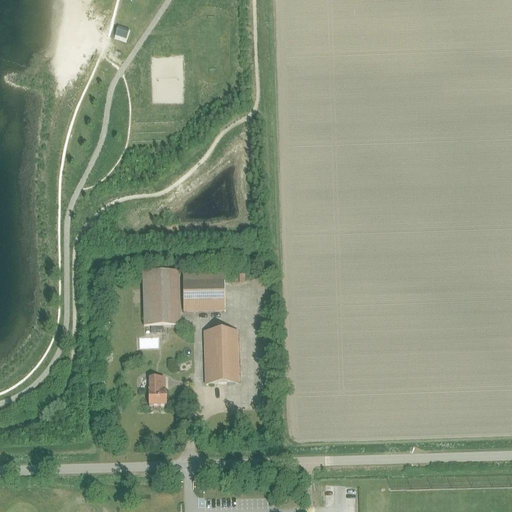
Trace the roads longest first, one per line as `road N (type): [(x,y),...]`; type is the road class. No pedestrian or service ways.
road 1 (track): [(0,431),(42,416),(65,384),(73,253),(91,219),(117,200),(168,190),(225,130),(251,115),(253,0)]
road 2 (unclassified): [(511,456),(0,472)]
road 3 (track): [(73,259),(269,253),(265,128),(253,111)]
